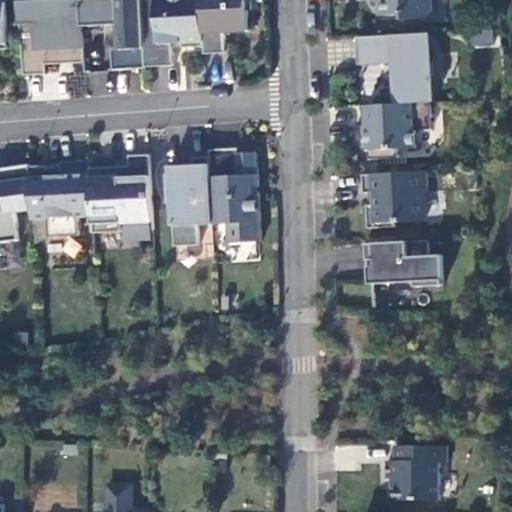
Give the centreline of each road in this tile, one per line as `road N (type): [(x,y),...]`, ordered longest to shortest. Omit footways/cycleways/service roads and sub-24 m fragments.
road 1 (residential): [(299,511),(298,105)]
road 2 (residential): [(298,105),(0,125)]
